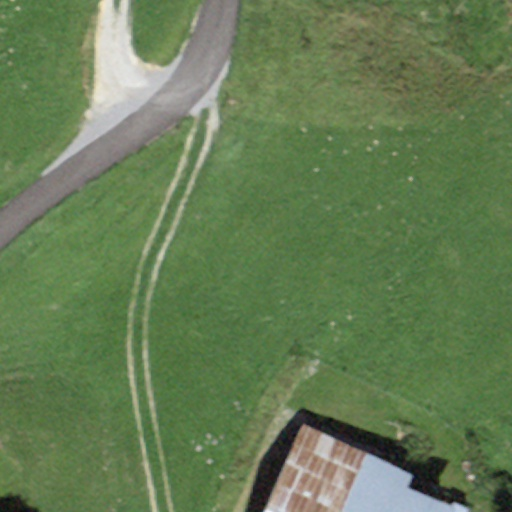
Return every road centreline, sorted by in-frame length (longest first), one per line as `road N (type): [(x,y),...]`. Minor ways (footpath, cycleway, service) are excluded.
road 1 (track): [(205,66),(197,137),(143,261),(129,346),(155,511)]
road 2 (track): [(223,0),(205,66),(153,114),(0,225)]
road 3 (track): [(137,125),(106,41),(110,0)]
